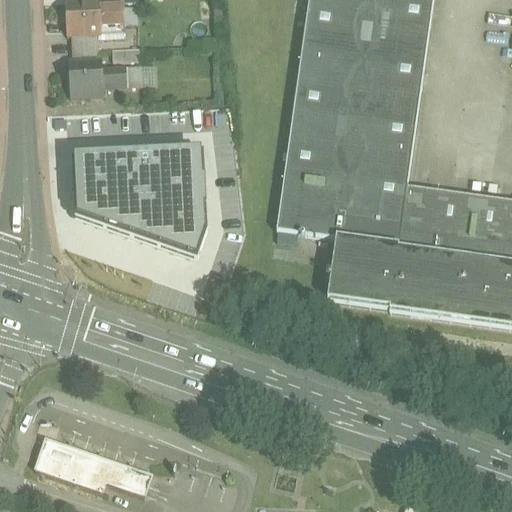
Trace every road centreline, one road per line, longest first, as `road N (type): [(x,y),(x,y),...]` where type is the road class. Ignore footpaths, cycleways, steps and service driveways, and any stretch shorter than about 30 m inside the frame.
road 1 (secondary): [(13,310),(511,474)]
road 2 (tertiary): [(16,0),(26,224),(13,310)]
